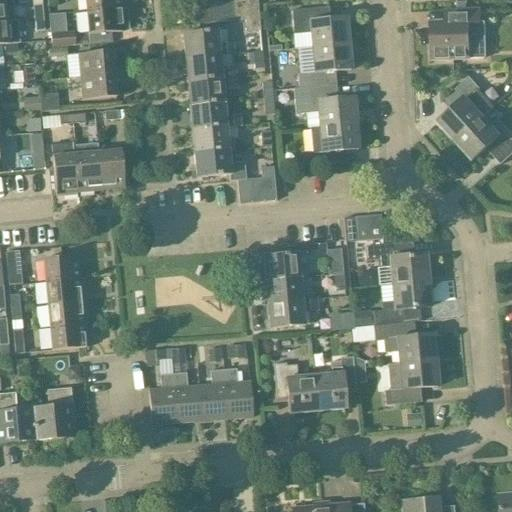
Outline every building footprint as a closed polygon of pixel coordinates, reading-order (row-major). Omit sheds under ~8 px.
[(0,0),(0,23),(7,23),(15,22),(12,0),(0,0)] [(85,0),(87,13),(124,10),(123,0),(85,0)] [(200,25),(211,24),(209,0),(198,2),(200,25)] [(220,0),(213,0),(209,0),(211,24),(223,23),(220,0)] [(232,0),(220,0),(223,23),(235,22),(232,0)] [(244,0),(232,0),(235,22),(247,21),(244,0)] [(244,0),(247,21),(248,33),(260,32),(256,0),(244,0)] [(33,7),(34,20),(44,19),(42,6),(33,7)] [(311,36),(312,49),(349,46),(346,20),(321,22),(320,9),(292,12),(294,38),(311,36)] [(124,10),(87,13),(89,36),(123,33),(121,11),(124,10)] [(433,61),(486,59),(484,24),(480,24),(480,11),(444,12),(444,25),(432,25),(433,61)] [(45,31),(44,19),(34,20),(35,32),(45,31)] [(0,23),(0,46),(17,45),(16,35),(8,36),(7,23),(0,23)] [(183,35),(186,60),(221,57),(234,56),(233,44),(219,46),(218,32),(183,35)] [(51,35),(52,48),(76,47),(74,34),(51,35)] [(299,76),(300,90),(328,87),(327,74),(351,72),(349,46),(312,49),(315,75),(299,76)] [(264,69),(263,52),(253,53),(255,69),(264,69)] [(79,56),(81,79),(123,75),(123,68),(114,69),(113,53),(79,56)] [(186,60),(188,83),(236,78),(235,69),(222,70),(221,57),(186,60)] [(124,82),(123,75),(81,79),(83,101),(117,98),(116,82),(124,82)] [(188,83),(190,108),(225,104),(224,91),(237,90),(236,78),(188,83)] [(438,124),(455,142),(483,119),(495,108),(480,92),(481,91),(469,78),(448,97),(457,106),(438,124)] [(262,83),(263,100),(273,99),(271,83),(262,83)] [(319,114),(320,129),(356,126),(354,99),(329,101),(328,87),(300,90),(294,90),(297,116),(319,114)] [(274,115),(273,99),(263,100),(265,116),(274,115)] [(190,108),(192,131),(241,126),(240,116),(226,117),(225,104),(190,108)] [(104,113),(105,122),(118,120),(117,112),(104,113)] [(84,114),(73,115),(73,125),(85,124),(84,114)] [(60,126),(73,125),(73,115),(59,117),(60,126)] [(491,128),(483,119),(455,142),(473,161),(486,149),(501,165),(511,155),(511,139),(497,123),(491,128)] [(192,131),(195,155),(235,151),(234,142),(229,142),(228,129),(242,128),(241,126),(192,131)] [(356,126),(320,129),(312,130),(315,154),(305,155),(306,168),(335,165),(334,153),(359,150),(356,126)] [(260,132),(262,149),(271,148),(270,131),(260,132)] [(79,190),(76,148),(75,144),(52,147),(57,192),(79,190)] [(98,146),(76,148),(79,190),(79,194),(102,191),(99,154),(98,146)] [(235,152),(235,151),(195,155),(197,180),(230,176),(231,183),(238,182),(247,181),(245,163),(231,165),(230,153),(235,152)] [(122,152),(99,154),(102,191),(126,189),(122,152)] [(261,169),(261,178),(274,177),(273,168),(261,169)] [(261,178),(261,180),(262,180),(264,203),(276,202),(274,177),(261,178)] [(252,205),(264,203),(262,180),(261,180),(250,181),(252,205)] [(240,206),(252,205),(250,181),(247,181),(238,182),(240,206)] [(380,216),(368,217),(370,242),(383,240),(380,216)] [(359,242),(370,242),(368,217),(356,218),(359,242)] [(359,242),(356,218),(344,220),(347,244),(359,242)] [(391,268),(393,286),(429,282),(427,256),(392,259),(390,246),(366,248),(367,262),(378,261),(379,269),(391,268)] [(334,276),(343,275),(341,250),(326,251),(329,276),(334,276)] [(259,257),(261,283),(306,279),(306,269),(300,269),(299,254),(259,257)] [(43,261),(46,284),(79,280),(77,258),(43,261)] [(8,276),(9,286),(23,285),(22,275),(17,276),(16,263),(7,264),(8,276)] [(343,275),(334,276),(335,292),(345,291),(343,275)] [(266,283),(268,306),(317,302),(317,301),(303,302),(301,280),(307,279),(306,279),(261,283),(261,284),(266,283)] [(83,280),(79,280),(46,284),(48,307),(85,303),(83,280)] [(431,308),(429,282),(393,286),(394,303),(383,304),(383,312),(372,313),(373,328),(374,328),(398,325),(397,311),(431,308)] [(11,310),(20,309),(19,296),(10,297),(11,310)] [(318,312),(317,302),(268,306),(271,331),(306,327),(305,313),(318,312)] [(88,326),(85,303),(48,307),(50,329),(88,326)] [(21,321),(20,309),(11,310),(12,322),(21,321)] [(347,314),(343,315),(329,316),(331,332),(345,331),(350,331),(351,331),(354,330),(354,329),(353,314),(347,314)] [(398,325),(374,328),(376,342),(384,342),(385,354),(388,353),(400,352),(401,365),(436,362),(434,335),(415,337),(410,337),(408,324),(398,325)] [(90,349),(88,326),(50,329),(53,352),(90,349)] [(0,346),(9,345),(8,331),(0,332),(0,346)] [(24,355),(22,332),(14,333),(16,356),(24,355)] [(331,375),(315,377),(318,413),(346,410),(344,386),(355,385),(353,359),(340,360),(340,363),(330,364),(331,375)] [(436,362),(401,365),(391,366),(388,366),(391,392),(386,392),(387,406),(416,404),(415,389),(420,389),(439,387),(436,362)] [(290,415),(318,413),(315,377),(298,378),(297,367),(287,368),(287,365),(274,366),(276,392),(288,391),(290,415)] [(237,370),(224,371),(228,420),(254,418),(251,383),(238,384),(237,370)] [(204,422),(228,420),(224,371),(211,372),(212,386),(201,387),(204,422)] [(188,374),(174,375),(178,425),(204,422),(201,387),(189,388),(188,374)] [(153,427),(178,425),(174,375),(160,377),(161,390),(150,391),(153,427)] [(34,410),(37,442),(75,439),(71,390),(48,392),(49,409),(34,410)] [(0,445),(37,442),(34,410),(17,412),(16,395),(0,396),(0,445)] [(511,511),(511,495),(501,496),(502,511),(511,511)] [(440,511),(440,498),(402,501),(403,511),(440,511)]
